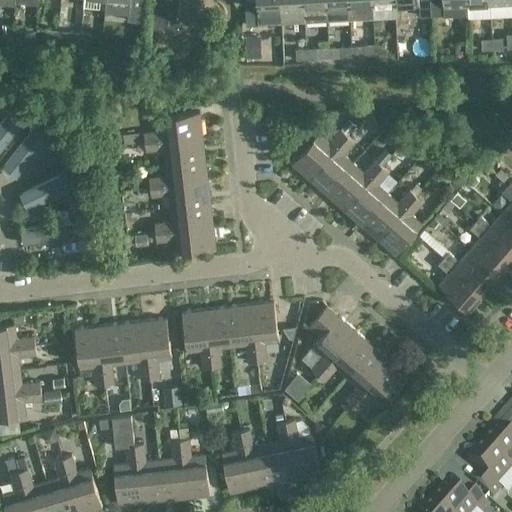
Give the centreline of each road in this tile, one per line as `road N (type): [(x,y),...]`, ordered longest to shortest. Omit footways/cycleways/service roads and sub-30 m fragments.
road 1 (residential): [(9,292),(295,259)]
road 2 (residential): [(487,382),(345,264),(295,259)]
road 3 (residential): [(295,259),(258,220),(248,196),(233,85)]
road 4 (unclassified): [(374,511),(487,382)]
